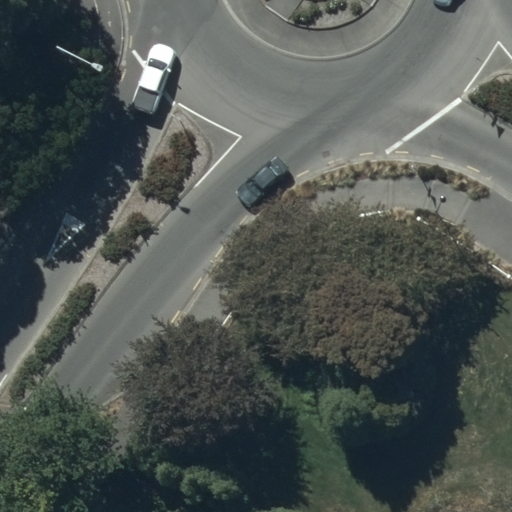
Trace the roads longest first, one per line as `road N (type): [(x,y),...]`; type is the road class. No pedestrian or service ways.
road 1 (secondary): [(0,414),(230,77)]
road 2 (residential): [(511,167),(369,87)]
road 3 (secondary): [(369,87),(322,98),(274,95),(230,77)]
road 4 (secondary): [(453,0),(430,41),(369,87)]
